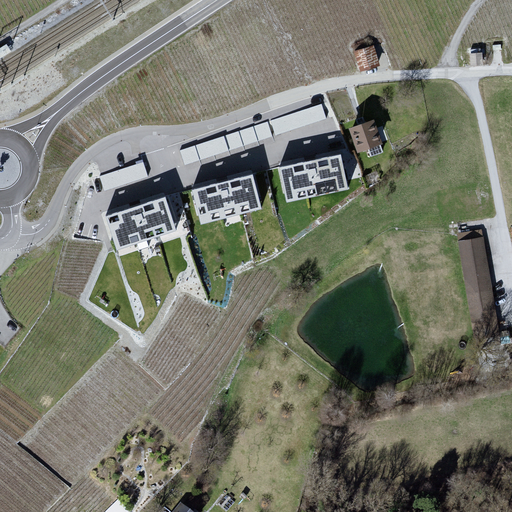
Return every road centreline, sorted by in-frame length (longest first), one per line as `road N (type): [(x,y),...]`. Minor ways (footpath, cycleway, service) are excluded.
road 1 (unclassified): [(8,233),(42,228),(75,170),(121,135),(206,125),(355,79),(511,72)]
road 2 (unknown): [(143,131),(168,166),(193,171),(318,138)]
road 3 (primary): [(217,0),(70,100)]
